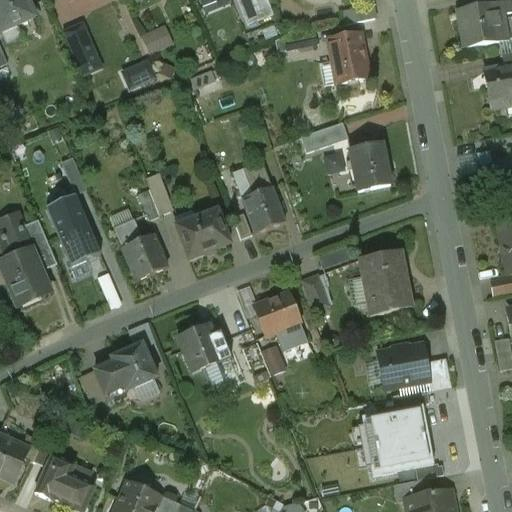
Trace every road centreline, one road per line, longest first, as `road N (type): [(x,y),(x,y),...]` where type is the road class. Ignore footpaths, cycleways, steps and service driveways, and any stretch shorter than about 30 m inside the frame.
road 1 (residential): [(0,380),(134,318),(441,205)]
road 2 (residential): [(441,205),(498,511)]
road 3 (residential): [(402,0),(441,205)]
